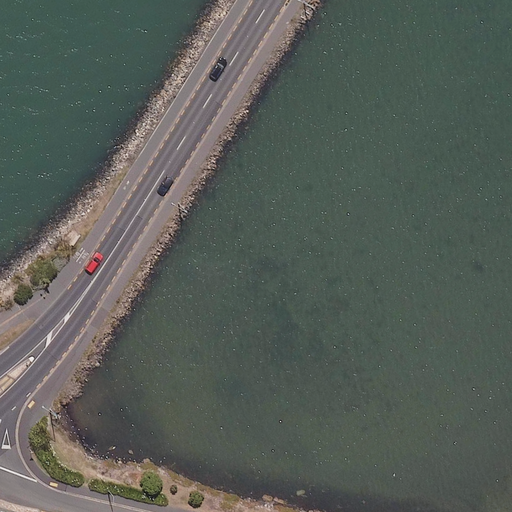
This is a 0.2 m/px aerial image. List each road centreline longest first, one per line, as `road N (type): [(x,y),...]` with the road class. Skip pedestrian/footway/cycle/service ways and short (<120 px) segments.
road 1 (secondary): [(270,0),(103,264)]
road 2 (secondary): [(21,396),(7,438),(13,469),(100,511)]
road 3 (secondary): [(103,264),(21,396)]
road 4 (secondary): [(0,369),(103,264)]
